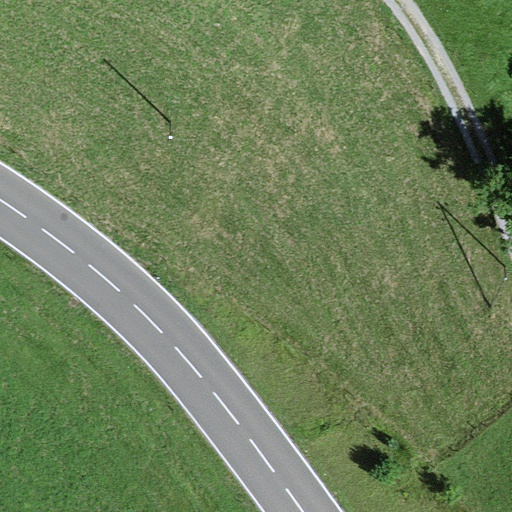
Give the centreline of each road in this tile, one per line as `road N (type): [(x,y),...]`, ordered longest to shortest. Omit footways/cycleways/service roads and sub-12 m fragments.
road 1 (tertiary): [(0,200),(150,321),(302,511)]
road 2 (track): [(511,226),(430,39),(398,0)]
